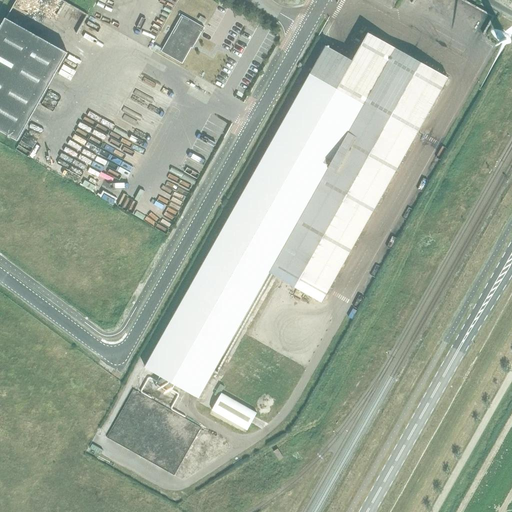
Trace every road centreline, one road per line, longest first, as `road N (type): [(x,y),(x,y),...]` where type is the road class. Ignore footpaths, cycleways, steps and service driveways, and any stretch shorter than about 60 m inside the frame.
road 1 (unclassified): [(0,275),(106,352),(126,348),(307,27)]
road 2 (tertiary): [(367,511),(511,257)]
road 3 (unclassified): [(437,511),(511,378)]
